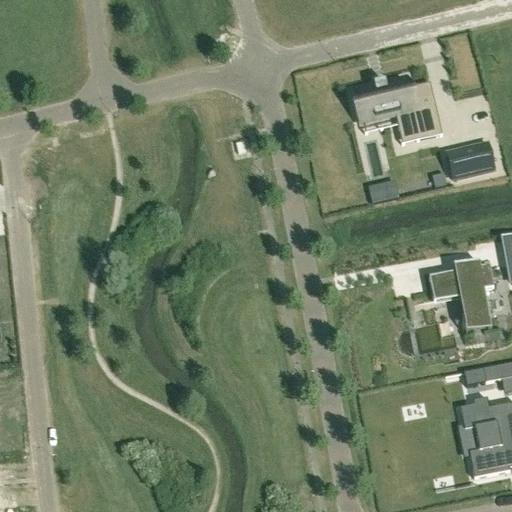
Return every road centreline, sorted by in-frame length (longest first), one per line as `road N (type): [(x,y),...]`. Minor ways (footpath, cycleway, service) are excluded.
road 1 (unclassified): [(348,511),(262,66)]
road 2 (residential): [(47,511),(7,126)]
road 3 (unclassified): [(262,66),(511,7)]
road 4 (unclassified): [(106,103),(262,66)]
